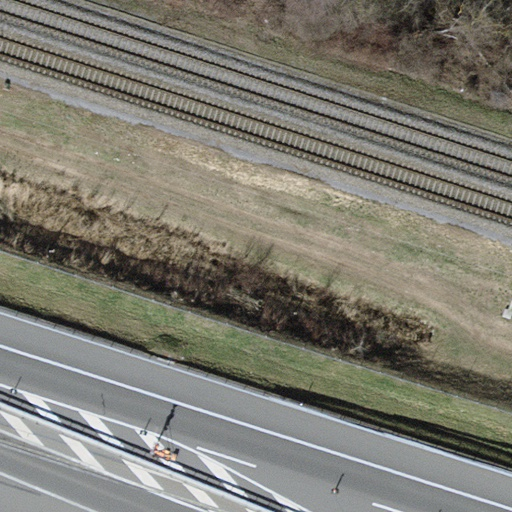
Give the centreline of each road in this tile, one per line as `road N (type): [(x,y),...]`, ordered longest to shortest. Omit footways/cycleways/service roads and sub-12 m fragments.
road 1 (motorway): [(437,511),(0,368)]
road 2 (motorway): [(0,454),(143,511)]
